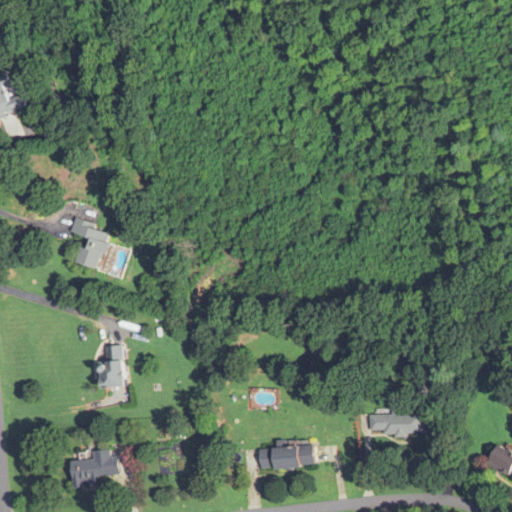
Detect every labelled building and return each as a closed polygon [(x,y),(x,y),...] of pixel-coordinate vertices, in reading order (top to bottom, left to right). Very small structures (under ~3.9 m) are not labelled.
[(26,92),(19,95),(8,67),(0,70),(0,118),(31,106),(26,92)] [(107,269),(117,229),(76,218),(73,232),(86,236),(79,262),(107,269)] [(104,386),(126,386),(126,345),(107,345),(107,362),(104,362),(104,386)] [(425,412),(370,412),(370,434),(425,434),(425,412)] [(511,451),(498,444),(488,463),(511,475),(511,473),(511,451)] [(262,447),(262,468),(317,467),(317,446),(262,447)] [(95,459),(74,460),(75,484),(103,483),(102,476),(120,475),(120,455),(112,456),(112,450),(95,450),(95,459)]
